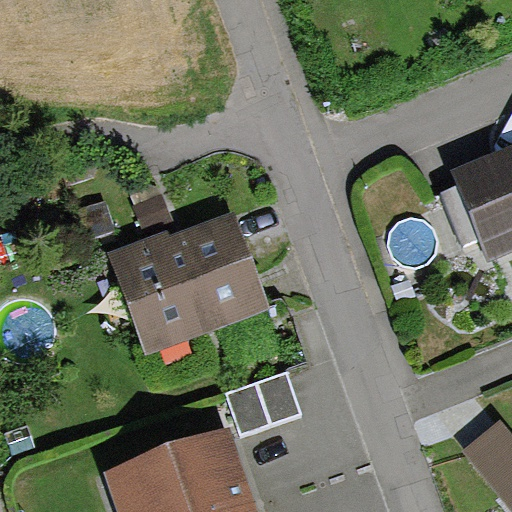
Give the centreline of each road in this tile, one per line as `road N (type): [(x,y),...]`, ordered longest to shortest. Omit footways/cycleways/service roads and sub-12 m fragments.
road 1 (residential): [(418,511),(302,165)]
road 2 (residential): [(302,165),(511,79)]
road 3 (residential): [(302,165),(240,0)]
